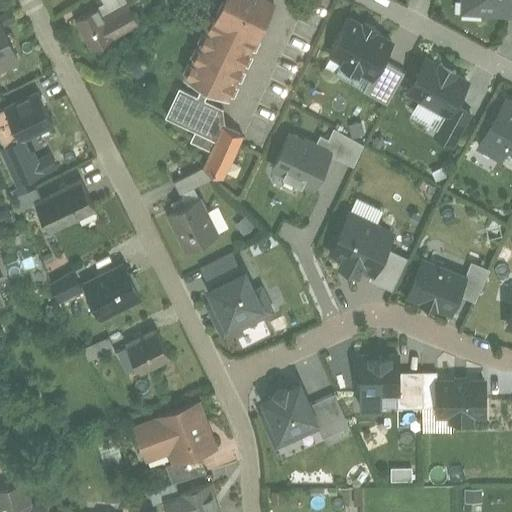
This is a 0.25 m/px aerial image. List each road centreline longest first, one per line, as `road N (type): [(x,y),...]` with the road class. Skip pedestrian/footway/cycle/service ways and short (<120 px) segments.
road 1 (residential): [(28,0),(80,91),(220,386)]
road 2 (residential): [(511,361),(383,317),(220,386)]
road 3 (residential): [(511,78),(365,0)]
road 4 (residential): [(220,386),(238,432),(250,511)]
